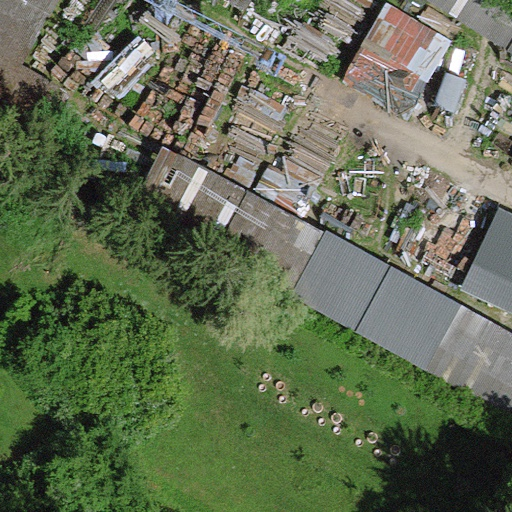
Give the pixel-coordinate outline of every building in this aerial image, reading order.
[(0,0),(0,79),(62,115),(72,99),(18,70),(58,0),(0,0)] [(471,0),(458,22),(504,51),(506,48),(511,38),(511,0),(471,0)] [(367,67),(443,93),(465,29),(389,3),(367,67)] [(511,221),(506,217),(437,175),(358,135),(308,228),(511,332),(511,221)] [(511,172),(459,139),(437,175),(506,217),(511,206),(511,172)] [(511,394),(511,342),(248,199),(227,239),(511,394)]
